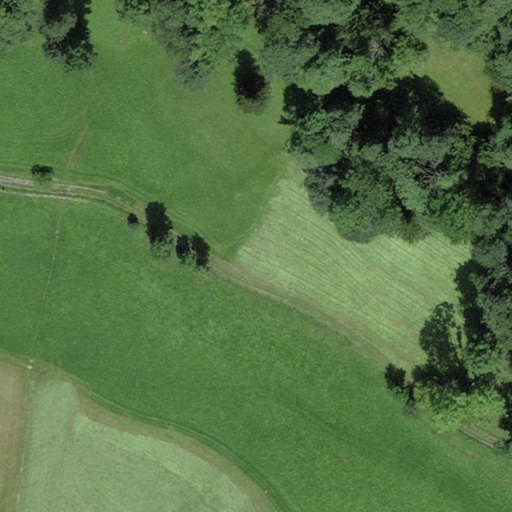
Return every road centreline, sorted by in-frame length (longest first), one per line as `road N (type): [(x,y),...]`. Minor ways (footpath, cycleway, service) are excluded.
road 1 (track): [(511,452),(448,416),(364,342),(215,268),(114,198),(0,181)]
road 2 (track): [(0,356),(196,434),(252,473),(286,511)]
